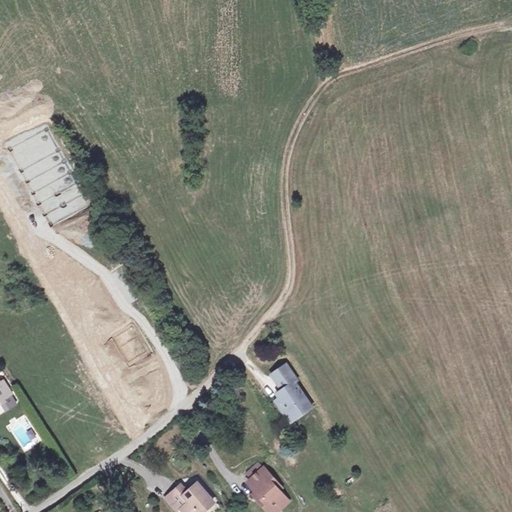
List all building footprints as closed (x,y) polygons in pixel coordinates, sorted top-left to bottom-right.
[(283,367),(267,377),(272,384),(287,373),(283,367)] [(287,373),(272,384),(278,393),(273,397),(275,400),(278,404),(277,412),(299,416),(308,410),(291,385),(294,384),(287,373)] [(13,402),(6,392),(0,395),(0,397),(1,399),(0,400),(0,403),(3,408),(13,402)] [(299,416),(277,412),(286,425),(299,416)] [(242,476),(247,482),(261,470),(256,465),(242,476)] [(244,485),(251,494),(253,492),(259,499),(254,503),(261,511),(265,511),(273,506),(276,511),(284,506),(272,493),(268,487),(272,483),(261,470),(247,482),(244,485)] [(182,491),(179,486),(176,483),(165,491),(176,506),(173,508),(176,511),(197,511),(200,510),(199,509),(197,505),(205,499),(194,483),(187,488),(182,491)] [(277,489),(272,483),(268,487),(272,493),(277,489)] [(170,510),(173,508),(176,506),(165,491),(159,495),(170,510)] [(248,496),(254,503),(259,499),(253,492),(251,494),(248,496)] [(207,502),(205,499),(197,505),(199,509),(207,502)]
